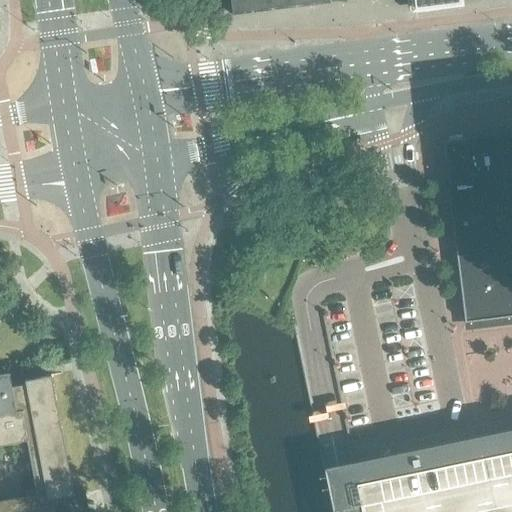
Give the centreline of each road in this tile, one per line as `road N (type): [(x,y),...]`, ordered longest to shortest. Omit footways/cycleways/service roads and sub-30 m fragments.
road 1 (tertiary): [(511,44),(143,96)]
road 2 (tertiary): [(154,158),(374,103),(511,80)]
road 3 (secondary): [(203,511),(154,158)]
road 4 (secondary): [(74,172),(155,511)]
